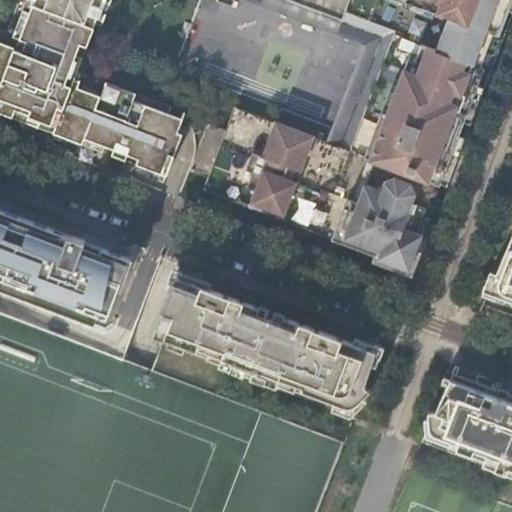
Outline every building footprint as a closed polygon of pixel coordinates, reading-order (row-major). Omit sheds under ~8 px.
[(36,0),(35,4),(94,26),(97,18),(98,14),(102,5),(103,0),(36,0)] [(244,0),(363,44),(326,140),(360,153),(366,138),(393,66),(418,75),(425,58),(389,45),(395,29),(345,11),(342,19),(290,0),(244,0)] [(435,181),(440,183),(508,0),(290,0),(342,19),(345,11),(395,29),(389,45),(425,58),(418,75),(393,66),(366,138),(360,153),(435,181)] [(94,26),(35,4),(30,15),(22,12),(16,27),(26,31),(18,50),(0,42),(0,112),(101,151),(104,144),(114,147),(112,154),(162,174),(165,166),(170,168),(172,162),(175,155),(178,147),(178,143),(178,139),(177,136),(177,133),(175,130),(169,128),(166,127),(171,112),(135,98),(138,89),(109,78),(103,94),(79,85),(81,80),(76,80),(66,80),(76,56),(81,43),(89,46),(96,27),(94,26)] [(66,80),(76,80),(84,59),(76,56),(66,80)] [(203,189),(408,266),(421,232),(417,231),(435,181),(360,153),(326,140),(234,105),(226,128),(208,122),(190,170),(208,177),(203,189)] [(417,231),(421,232),(440,183),(435,181),(417,231)] [(0,280),(2,281),(9,284),(8,287),(105,324),(130,258),(111,251),(73,237),(0,208),(0,280)] [(511,236),(496,273),(487,296),(511,305),(511,236)] [(162,342),(151,371),(207,392),(209,393),(220,364),(353,414),(379,339),(363,332),(352,329),(351,331),(334,325),(335,322),(330,320),(326,319),(325,321),(314,317),(288,307),(249,293),(235,287),(234,287),(225,284),(226,281),(216,277),(215,280),(198,273),(180,267),(153,339),(162,342)] [(424,444),(511,477),(511,387),(510,392),(505,390),(501,388),(503,384),(480,375),(477,382),(466,378),(460,376),(463,368),(456,366),(450,381),(447,389),(436,415),(424,444)] [(440,386),(446,388),(449,380),(444,378),(440,386)] [(423,422),(424,438),(434,415),(427,415),(428,422),(423,422)] [(434,415),(424,438),(424,444),(436,415),(434,415)]
